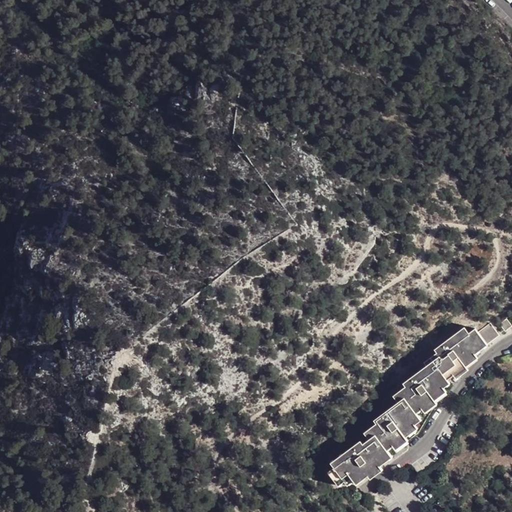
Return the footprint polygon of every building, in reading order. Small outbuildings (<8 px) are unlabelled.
[(510,322),(505,315),(498,320),(503,328),(505,326),(510,322)] [(477,328),(487,341),(498,332),(490,320),(477,328)] [(436,349),(424,358),(426,362),(439,353),(441,355),(448,351),(448,349),(453,346),(457,353),(462,359),(474,351),(487,341),(477,328),(474,326),(468,329),(463,324),(434,346),(436,349)] [(448,379),(446,376),(443,371),(455,361),(453,357),(457,353),(453,346),(448,349),(448,351),(441,355),(439,353),(426,362),(403,379),(404,383),(393,393),(397,399),(404,394),(415,409),(421,405),(433,396),(430,392),(442,384),(448,379)] [(462,359),(464,362),(476,354),(474,351),(462,359)] [(462,359),(457,353),(453,357),(455,361),(443,371),(446,376),(452,371),(464,362),(462,359)] [(452,371),(455,375),(467,366),(464,362),(452,371)] [(430,392),(433,396),(445,388),(442,384),(430,392)] [(374,431),(387,447),(392,442),(405,433),(402,430),(414,421),(420,416),(415,409),(404,394),(397,399),(374,417),(376,420),(364,430),(368,436),(374,431)] [(433,396),(421,405),(424,409),(436,400),(433,396)] [(402,430),(405,433),(416,425),(414,421),(402,430)] [(94,443),(96,431),(95,430),(93,431),(88,434),(86,436),(87,437),(91,442),(92,443),(94,443)] [(330,459),(333,464),(342,473),(348,470),(352,477),(356,480),(367,472),(379,462),(391,453),(387,447),(374,431),(368,436),(363,440),(360,437),(330,459)] [(405,433),(392,442),(395,445),(407,437),(405,433)] [(379,462),(367,472),(370,475),(381,466),(379,462)] [(347,481),(352,477),(348,470),(342,473),(333,464),(328,468),(338,482),(343,478),(347,481)]
